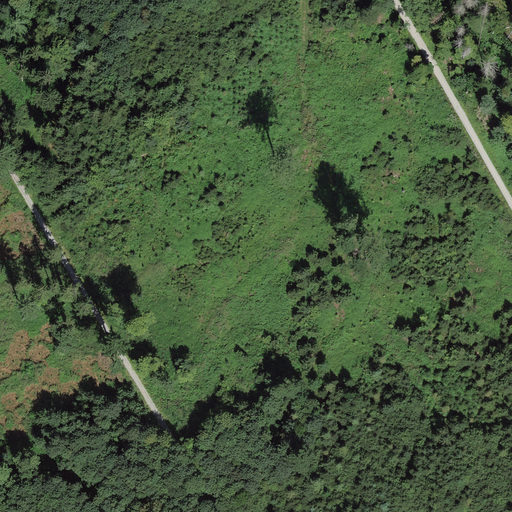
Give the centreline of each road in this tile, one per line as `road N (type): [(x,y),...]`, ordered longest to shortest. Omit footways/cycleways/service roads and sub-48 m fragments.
road 1 (track): [(305,0),(298,85),(332,200),(385,330),(485,486),(511,504)]
road 2 (track): [(0,152),(209,511)]
road 3 (track): [(396,0),(511,200)]
